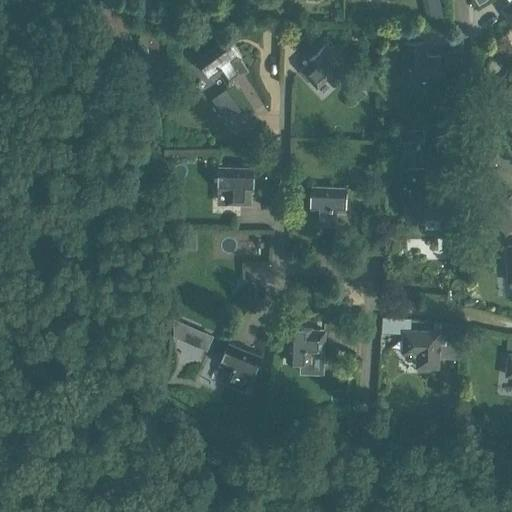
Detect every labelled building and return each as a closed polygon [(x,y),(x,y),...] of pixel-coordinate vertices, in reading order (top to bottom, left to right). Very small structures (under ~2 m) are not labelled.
[(511,0),(501,7),(511,24),(511,0)] [(213,80),(220,74),(228,85),(249,69),(241,59),(243,58),(228,36),(198,59),(213,80)] [(427,55),(427,41),(402,42),(404,80),(442,79),(441,55),(427,55)] [(311,59),(312,61),(302,70),(317,87),(327,77),(334,84),(349,69),(326,44),(311,59)] [(361,87),(352,95),(358,101),(367,92),(361,87)] [(252,191),(255,191),(255,168),(219,167),(219,190),(229,190),(229,203),(251,204),(252,191)] [(426,167),(402,168),(403,206),(441,206),(440,181),(426,181),(426,167)] [(346,189),(312,187),(311,208),(314,209),(313,222),(335,223),(336,209),(345,209),(346,189)] [(400,215),(400,227),(423,227),(423,215),(400,215)] [(313,326),(287,325),(286,361),(312,362),(312,353),(325,354),(326,328),(313,328),(313,326)] [(403,352),(417,353),(417,366),(438,367),(439,332),(404,331),(403,352)] [(219,364),(227,368),(222,380),(245,391),(250,378),(252,379),(262,356),(229,341),(219,364)]
